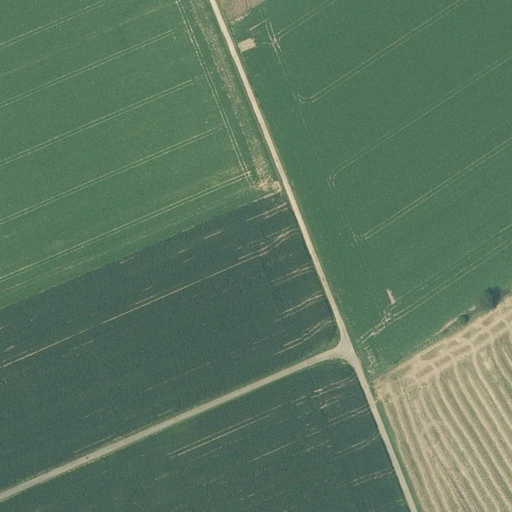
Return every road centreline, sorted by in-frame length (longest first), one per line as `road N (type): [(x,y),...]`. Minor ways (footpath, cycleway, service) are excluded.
road 1 (unclassified): [(350,349),(0,496)]
road 2 (unclassified): [(350,349),(212,0)]
road 3 (unclassified): [(414,511),(350,349)]
